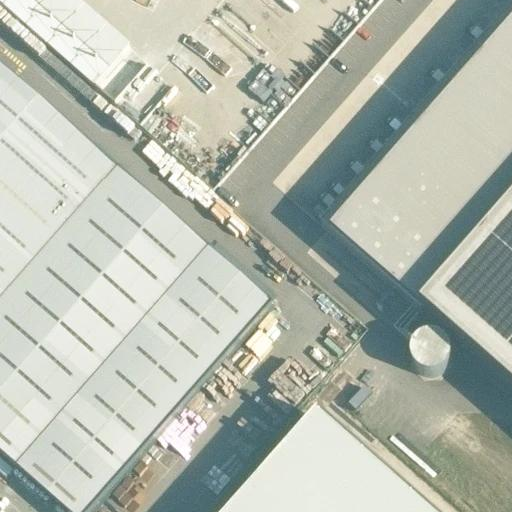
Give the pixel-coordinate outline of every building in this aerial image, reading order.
[(135,46),(79,0),(0,0),(0,8),(99,90),(135,46)] [(511,12),(321,230),(422,319),(422,318),(511,396),(511,12)] [(0,458),(61,511),(97,511),(274,311),(0,69),(0,458)] [(446,347),(445,346),(443,344),(442,343),(439,342),(437,341),(434,340),(430,340),(427,340),(424,341),(421,343),(419,344),(417,346),(416,347),(415,348),(414,350),(413,352),(412,353),(411,356),(411,357),(411,359),(411,362),(412,365),(412,367),(413,369),(414,371),(416,373),(418,375),(420,377),(421,378),(424,379),(426,380),(428,380),(430,380),(433,380),(435,380),(437,379),(440,378),(441,377),(443,376),(445,375),(446,373),(448,371),(449,369),(450,366),(451,364),(451,362),(451,361),(451,358),(451,356),(450,354),(449,351),(448,349),(446,347)] [(424,511),(319,419),(236,511),(424,511)]
